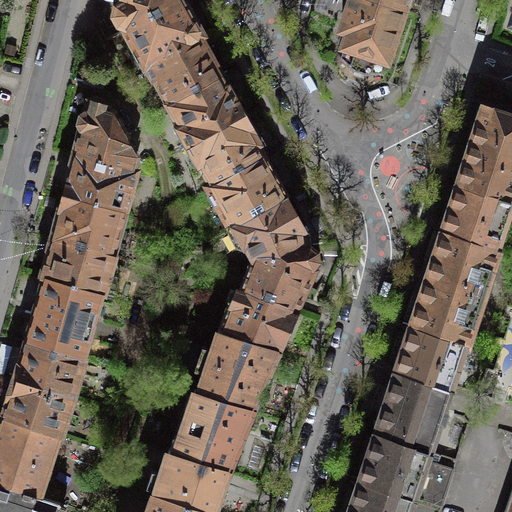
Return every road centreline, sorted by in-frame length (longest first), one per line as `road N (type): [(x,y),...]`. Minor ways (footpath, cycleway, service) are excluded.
road 1 (residential): [(376,171),(378,247),(295,511)]
road 2 (residential): [(0,248),(66,0)]
road 3 (residential): [(249,0),(323,123),(376,171)]
road 4 (residential): [(448,48),(417,125),(376,171)]
